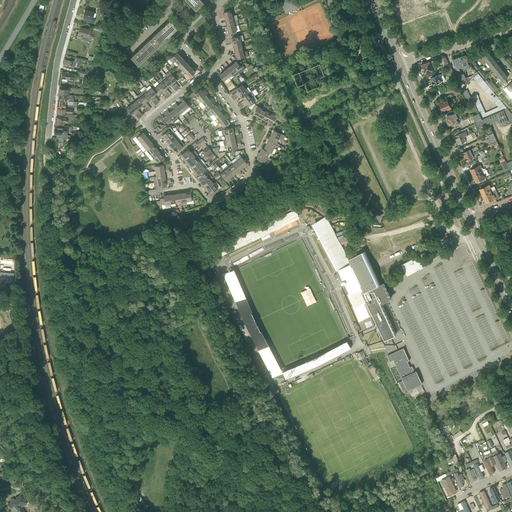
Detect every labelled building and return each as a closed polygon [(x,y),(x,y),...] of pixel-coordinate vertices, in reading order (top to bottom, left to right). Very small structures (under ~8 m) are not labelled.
[(203,3),(200,0),(185,0),(195,11),(203,3)] [(280,0),(282,3),(286,12),(289,11),(288,9),(295,6),(296,8),(299,7),(296,0),(280,0)] [(84,18),(83,21),(94,24),(95,18),(92,17),(94,12),(85,10),(83,17),(84,18)] [(157,32),(165,40),(178,27),(171,19),(165,25),(164,25),(163,26),(157,32)] [(237,20),(234,20),(226,22),(228,28),(235,26),(239,25),(237,20)] [(88,41),(89,38),(91,30),(80,27),(78,35),(82,36),(81,39),(88,41)] [(144,45),(151,52),(165,40),(157,32),(151,37),(149,38),(150,39),(144,45)] [(151,52),(144,45),(138,50),(136,51),(136,52),(130,57),(138,65),(151,52)] [(237,59),(245,57),(248,56),(247,51),(243,52),(236,54),(237,59)] [(173,63),(175,61),(180,56),(177,52),(171,57),(169,59),(173,63)] [(487,62),(492,57),(488,52),(483,57),(483,58),(482,59),(485,63),(487,62)] [(65,58),(64,61),(63,61),(63,63),(63,64),(74,67),(75,64),(76,61),(79,62),(80,58),(67,55),(66,59),(65,58)] [(467,61),(468,61),(466,55),(459,57),(462,67),(466,66),(467,68),(469,68),(467,61)] [(178,65),(184,60),(180,56),(175,61),(178,65)] [(460,71),(459,68),(462,67),(459,57),(452,60),(454,66),(455,66),(457,72),(460,71)] [(490,67),(496,62),(492,57),(487,62),(490,67)] [(182,69),(188,64),(184,60),(178,65),(182,69)] [(240,65),(237,61),(232,65),(240,73),(245,69),(242,64),(240,65)] [(421,64),(425,74),(434,71),(433,67),(432,67),(430,61),(421,64)] [(320,62),(293,73),(298,85),(305,82),(308,90),(321,85),(318,77),(325,74),(320,62)] [(500,67),(496,62),(490,67),(494,72),(500,67)] [(186,73),(192,68),(188,64),(182,69),(186,73)] [(236,77),(240,73),(232,65),(228,68),(233,74),(236,77)] [(78,70),(77,74),(91,77),(94,67),(91,67),(90,71),(90,73),(87,72),(80,70),(78,70)] [(500,67),(494,72),(498,76),(504,72),(500,67)] [(195,72),(192,68),(186,73),(183,76),(188,81),(192,77),(191,76),(195,72)] [(229,77),(233,74),(228,68),(223,71),(225,74),(229,77)] [(225,74),(223,71),(220,75),(224,81),(229,77),(225,74)] [(62,72),(61,78),(67,79),(67,82),(73,83),(73,82),(74,74),(62,72)] [(508,77),(504,72),(498,76),(496,78),(500,83),(508,77)] [(433,84),(434,85),(443,80),(445,80),(442,73),(438,75),(431,78),(432,81),(431,82),(432,84),(433,84)] [(472,76),(466,78),(464,73),(458,76),(460,80),(465,85),(473,78),(472,76)] [(176,84),(175,82),(177,80),(172,74),(167,77),(174,86),(176,84)] [(168,87),(170,85),(172,87),(174,86),(167,77),(163,81),(168,87)] [(166,92),(168,91),(166,88),(168,87),(163,81),(161,78),(157,82),(159,84),(166,92)] [(231,90),(236,86),(230,80),(226,84),(231,90)] [(162,92),(164,94),(166,92),(159,84),(157,82),(153,85),(155,87),(160,94),(162,92)] [(237,88),(236,89),(238,91),(235,93),(237,95),(246,89),(245,89),(242,84),(239,86),(237,88)] [(152,88),(151,88),(150,86),(146,89),(154,100),(156,98),(154,96),(157,94),(152,88)] [(238,97),(241,96),(242,98),(251,92),(251,91),(248,87),(245,89),(246,89),(237,95),(238,97)] [(142,92),(148,101),(150,99),(152,101),(154,100),(146,89),(142,92)] [(202,91),(200,89),(194,94),(196,96),(194,98),(196,99),(198,98),(206,91),(204,89),(202,91)] [(205,95),(208,93),(206,91),(198,98),(196,99),(199,104),(201,102),(207,97),(205,95)] [(242,98),(244,100),(241,102),(243,104),(252,98),(255,96),(252,91),(251,91),(251,92),(242,98)] [(137,96),(139,98),(146,106),(148,105),(146,102),(148,101),(142,92),(137,96)] [(471,97),(465,100),(466,103),(473,100),(478,97),(479,97),(477,94),(470,97),(471,97)] [(211,98),(209,99),(207,97),(201,102),(205,107),(213,100),(211,98)] [(452,101),(450,102),(448,103),(447,100),(443,101),(444,102),(440,104),(441,107),(440,108),(442,110),(443,110),(443,111),(447,109),(447,110),(453,107),(453,109),(457,107),(466,103),(465,100),(464,97),(454,101),(455,103),(453,104),(452,101)] [(139,98),(135,101),(140,107),(142,106),(144,108),(146,106),(139,98)] [(189,106),(182,98),(180,100),(182,102),(180,104),(185,110),(189,106)] [(245,106),(247,104),(251,111),(255,105),(254,103),(255,102),(252,98),(243,104),(245,106)] [(215,102),(213,100),(205,107),(208,111),(209,110),(214,106),(212,104),(215,102)] [(131,105),(138,113),(140,112),(138,109),(140,107),(135,101),(131,105)] [(180,104),(178,105),(176,103),(174,105),(181,113),(185,110),(180,104)] [(130,113),(131,114),(133,113),(135,115),(138,113),(131,105),(126,108),(127,110),(130,113)] [(172,107),(174,109),(172,110),(176,116),(181,113),(174,105),(172,107)] [(212,114),(221,107),(219,105),(217,107),(215,105),(214,106),(209,110),(212,114)] [(257,106),(253,114),(259,116),(263,109),(257,106)] [(222,113),(220,111),(223,109),(221,107),(212,114),(210,116),(213,120),(214,120),(216,118),(222,113)] [(509,124),(511,123),(511,114),(507,109),(506,108),(500,111),(497,112),(495,113),(492,115),(490,116),(487,117),(481,120),(479,115),(479,114),(472,117),(474,122),(476,121),(477,123),(478,126),(486,122),(486,124),(498,119),(500,125),(508,122),(509,124)] [(264,119),(268,111),(263,109),(259,116),(264,119)] [(264,119),(268,121),(272,114),(273,111),(269,109),(268,111),(264,119)] [(172,110),(169,112),(167,110),(166,111),(172,120),(174,122),(178,119),(176,117),(176,116),(172,110)] [(272,114),(268,121),(273,124),(279,113),(274,110),(273,111),(272,114)] [(168,124),(172,120),(166,111),(163,113),(165,116),(163,118),(164,118),(161,120),(164,124),(166,124),(167,123),(168,124)] [(196,119),(199,116),(196,112),(193,115),(192,114),(190,116),(194,121),(196,119)] [(228,115),(226,113),(224,115),(222,113),(216,118),(214,120),(217,124),(219,122),(228,115)] [(456,113),(454,114),(454,113),(446,117),(446,118),(448,121),(447,122),(448,124),(449,125),(450,128),(459,124),(456,118),(458,118),(456,113)] [(229,118),(228,115),(219,122),(223,127),(229,125),(229,124),(230,123),(227,120),(229,118)] [(478,126),(477,123),(473,125),(475,129),(476,131),(485,127),(483,124),(478,126)] [(222,135),(225,135),(238,133),(238,130),(233,131),(232,128),(230,128),(229,125),(223,127),(224,129),(222,130),(221,131),(222,135)] [(170,127),(169,127),(168,129),(167,127),(162,131),(164,134),(162,135),(164,138),(162,139),(164,141),(165,140),(172,134),(174,132),(172,129),(170,127)] [(67,129),(55,128),(54,130),(54,131),(54,132),(54,133),(54,134),(56,134),(56,138),(63,138),(70,138),(70,135),(67,135),(67,129)] [(279,139),(282,133),(274,129),(271,135),(279,139)] [(472,133),(471,131),(466,133),(464,129),(461,130),(454,134),(457,140),(472,133)] [(174,131),(181,140),(183,138),(176,130),(174,131)] [(139,131),(134,135),(140,142),(148,135),(147,133),(145,134),(143,132),(141,133),(139,131)] [(457,140),(459,145),(466,141),(467,142),(477,137),(474,132),(472,133),(457,140)] [(489,144),(491,143),(497,141),(493,133),(492,133),(488,135),(488,136),(489,139),(487,140),(489,144)] [(165,140),(168,144),(175,138),(172,134),(165,140)] [(143,146),(150,140),(148,138),(149,137),(148,135),(140,142),(143,146)] [(269,139),(277,143),(279,139),(271,135),(269,139)] [(172,148),(179,142),(175,138),(168,144),(172,148)] [(235,142),(235,139),(226,140),(223,141),(219,141),(220,147),(227,145),(240,143),(240,141),(235,142)] [(280,145),(277,143),(269,139),(266,144),(274,148),(277,149),(280,145)] [(143,146),(145,148),(142,151),(141,150),(137,154),(138,156),(141,155),(146,150),(155,143),(153,142),(152,143),(150,140),(143,146)] [(175,152),(182,147),(179,142),(172,148),(175,152)] [(156,145),(155,143),(146,150),(150,154),(157,149),(155,146),(156,145)] [(228,151),(237,149),(236,146),(241,145),(240,143),(227,145),(228,151)] [(272,153),(274,148),(266,144),(264,149),(270,152),(272,153)] [(464,157),(479,150),(477,146),(470,149),(462,153),(464,157)] [(192,153),(188,148),(181,154),(185,159),(192,153)] [(262,148),(260,153),(268,157),(270,152),(264,149),(262,148)] [(153,158),(162,152),(160,150),(159,151),(157,149),(150,154),(153,158)] [(474,158),(477,156),(476,154),(480,152),(479,150),(464,157),(466,161),(474,158)] [(195,151),(192,153),(185,159),(188,163),(195,157),(198,155),(195,151)] [(157,163),(164,157),(162,154),(163,153),(162,152),(153,158),(157,163)] [(258,161),(264,164),(268,157),(260,153),(258,152),(257,154),(259,154),(257,158),(260,159),(258,161)] [(243,167),(247,164),(239,154),(235,158),(237,160),(243,167)] [(200,158),(197,159),(195,157),(188,163),(192,167),(199,161),(201,159),(200,158)] [(231,161),(238,171),(243,167),(237,160),(235,158),(231,161)] [(195,171),(202,165),(199,161),(192,167),(195,171)] [(227,165),(234,174),(238,171),(231,161),(227,165)] [(510,171),(510,170),(509,170),(506,163),(507,163),(506,161),(501,163),(505,173),(510,171)] [(202,165),(195,171),(194,172),(197,176),(204,171),(208,168),(204,164),(202,165)] [(224,170),(230,177),(234,174),(227,165),(223,169),(224,170)] [(480,165),(470,170),(472,173),(471,173),(472,175),(473,175),(473,176),(481,172),(479,169),(481,168),(480,165)] [(220,174),(226,181),(230,177),(224,170),(220,174)] [(207,175),(204,171),(197,176),(197,177),(200,181),(207,175)] [(475,179),(476,182),(486,177),(485,175),(483,176),(481,172),(473,176),(474,176),(473,177),(474,179),(475,179)] [(209,174),(207,175),(200,181),(203,185),(210,179),(212,178),(209,174)] [(214,183),(210,179),(203,185),(205,188),(204,189),(205,190),(214,183)] [(216,182),(214,184),(214,183),(205,190),(207,192),(208,191),(210,194),(212,192),(214,194),(219,190),(218,189),(221,187),(216,182)] [(481,195),(482,195),(483,196),(491,192),(496,190),(494,186),(491,188),(489,185),(479,189),(481,192),(481,193),(481,195)] [(186,201),(187,204),(193,203),(193,200),(194,200),(194,194),(191,194),(190,192),(187,192),(187,190),(185,191),(186,201)] [(495,198),(494,195),(492,195),(491,192),(483,196),(482,197),(483,199),(484,199),(486,202),(489,201),(490,202),(493,201),(492,199),(495,198)] [(165,195),(165,193),(163,194),(164,198),(161,199),(162,205),(165,204),(166,208),(171,208),(170,204),(169,195),(165,195)] [(297,209),(220,246),(223,253),(300,216),(297,209)] [(370,272),(372,271),(371,269),(369,265),(367,266),(365,260),(368,258),(364,251),(347,259),(326,217),(313,223),(345,282),(361,319),(372,314),(384,341),(395,336),(374,290),(376,289),(375,287),(380,284),(376,277),(373,278),(370,272)] [(227,264),(231,271),(223,274),(246,328),(272,378),(282,373),(286,380),(319,366),(351,349),(358,346),(304,228),(227,264)] [(414,258),(403,264),(409,274),(420,269),(414,258)] [(403,348),(394,353),(391,354),(393,360),(391,361),(392,365),(395,363),(397,367),(398,369),(400,374),(408,370),(412,378),(418,375),(416,371),(413,372),(412,371),(414,370),(412,366),(410,367),(407,361),(409,360),(403,348)] [(363,351),(358,353),(365,366),(369,363),(363,351)] [(408,370),(400,374),(407,390),(416,386),(412,378),(408,370)] [(274,389),(269,379),(267,375),(264,376),(271,391),(274,389)] [(416,386),(422,383),(418,375),(412,378),(416,386)] [(511,417),(502,422),(509,436),(511,434),(511,417)] [(447,464),(457,460),(455,453),(444,457),(447,464)] [(494,457),(501,471),(507,468),(500,454),(494,457)] [(488,459),(484,461),(491,476),(495,473),(488,459)] [(449,467),(451,471),(452,473),(458,471),(457,468),(456,469),(455,469),(453,465),(449,467)] [(482,465),(475,468),(480,480),(484,478),(481,473),(484,471),(482,465)] [(470,469),(466,471),(471,483),(478,480),(473,470),(470,471),(470,469)] [(457,472),(454,474),(460,488),(464,486),(462,483),(465,481),(461,473),(458,475),(457,472)] [(447,477),(441,480),(449,496),(457,492),(450,476),(447,477)] [(505,484),(502,486),(503,489),(500,490),(504,499),(511,495),(505,484)] [(496,503),(499,502),(493,489),(490,490),(491,493),(489,495),(492,502),(495,501),(496,503)] [(491,506),(484,490),(479,492),(486,508),(491,506)] [(138,494),(134,497),(140,505),(141,504),(143,506),(145,504),(144,502),(138,494)] [(25,511),(22,507),(27,504),(20,495),(16,498),(14,499),(13,498),(10,500),(11,502),(7,504),(10,508),(14,506),(18,511),(25,511)] [(475,511),(478,511),(480,511),(474,497),(470,499),(471,503),(468,505),(471,511),(472,511),(475,511)] [(463,508),(460,510),(461,511),(469,511),(465,501),(461,502),(463,508)]
